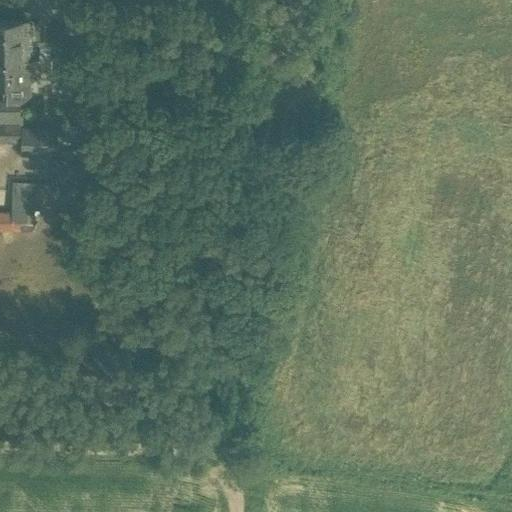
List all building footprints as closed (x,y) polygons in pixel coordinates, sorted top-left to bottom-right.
[(29,22),(7,23),(8,67),(8,83),(8,102),(21,101),(22,100),(24,99),(25,98),(26,96),(27,95),(28,93),(29,92),(30,90),(30,88),(30,87),(31,85),(31,83),(30,78),(38,78),(37,60),(30,60),(29,35),(32,34),(34,32),(34,25),(32,22),(29,22)] [(8,102),(0,101),(0,118),(20,118),(21,101),(8,102)] [(0,125),(0,139),(19,139),(19,125),(0,125)] [(57,154),(57,138),(21,138),(21,154),(57,154)] [(0,227),(30,227),(30,199),(12,200),(12,212),(0,211),(0,227)]
